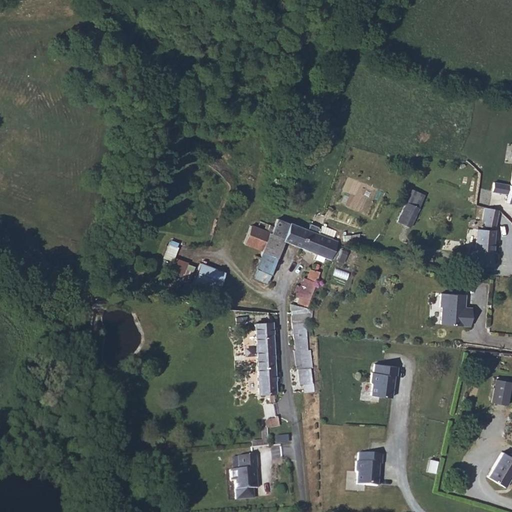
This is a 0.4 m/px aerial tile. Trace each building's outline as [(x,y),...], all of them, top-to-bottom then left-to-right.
[(511,203),(511,183),(495,181),(492,201),(493,201),(511,203)] [(412,187),(396,220),(410,227),(426,194),(412,187)] [(501,211),(491,209),(488,209),(487,216),(486,221),(489,221),(488,226),(498,228),(501,211)] [(309,230),(276,217),(273,224),(268,222),(265,229),(252,224),(245,242),(262,249),(261,251),(278,258),(285,241),(301,248),(309,230)] [(470,245),(468,260),(467,263),(472,264),(492,267),(498,228),(488,226),(480,225),(476,246),(470,245)] [(339,242),(309,230),(301,248),(332,260),(338,245),(339,242)] [(189,261),(175,256),(179,241),(171,239),(160,272),(183,279),(189,261)] [(278,258),(261,251),(252,275),(269,282),(278,258)] [(200,263),(191,288),(217,297),(226,272),(200,263)] [(315,268),(310,281),(318,284),(323,271),(315,268)] [(298,297),(311,302),(318,284),(310,281),(305,279),(298,297)] [(465,293),(440,291),(439,304),(441,305),(440,322),(469,324),(471,307),(463,307),(465,293)] [(311,302),(298,297),(290,312),(307,314),(309,308),(311,302)] [(308,326),(309,314),(307,314),(290,312),(289,324),(303,326),(308,326)] [(254,324),(257,382),(257,396),(275,396),(271,325),(254,324)] [(303,326),(289,324),(297,371),(311,370),(303,326)] [(366,383),(364,394),(386,397),(389,375),(391,375),(393,366),(368,363),(367,371),(365,371),(364,381),(366,383)] [(303,388),(304,394),(314,393),(311,370),(297,371),(293,372),(295,389),(303,388)] [(266,427),(279,425),(277,417),(264,419),(266,427)] [(351,474),(350,484),(372,485),(373,463),(376,463),(376,454),(352,453),(351,462),(350,462),(349,472),(351,474)] [(258,456),(238,457),(238,470),(231,471),(231,483),(235,483),(236,500),(254,499),(254,488),(252,488),(252,484),(257,484),(256,470),(258,470),(258,456)] [(511,466),(503,496),(511,498),(511,466)]
